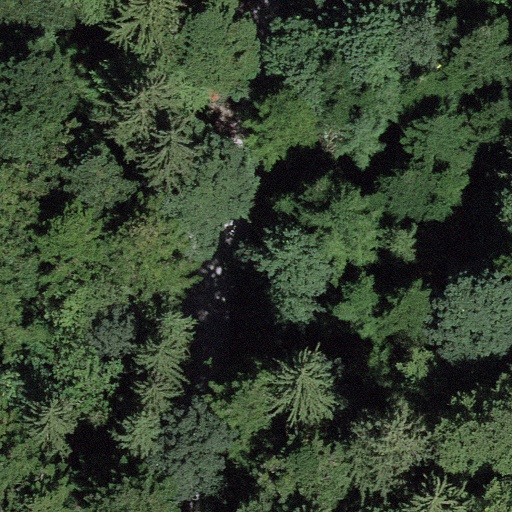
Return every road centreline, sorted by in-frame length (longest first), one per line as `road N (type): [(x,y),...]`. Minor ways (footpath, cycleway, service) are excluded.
road 1 (track): [(168,511),(267,0)]
road 2 (track): [(0,403),(209,284)]
